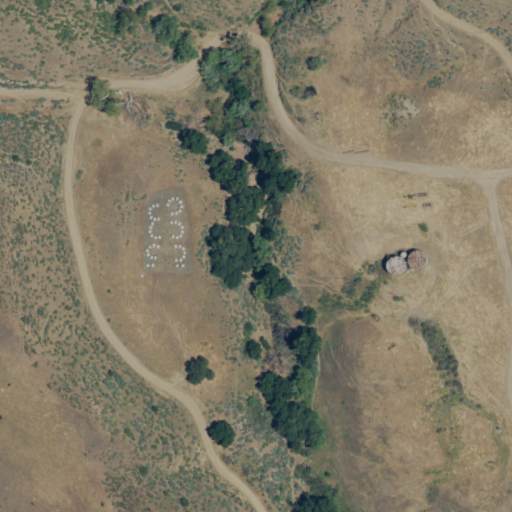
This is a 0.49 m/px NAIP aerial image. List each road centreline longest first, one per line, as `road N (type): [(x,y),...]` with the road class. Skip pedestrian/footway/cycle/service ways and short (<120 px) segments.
road 1 (track): [(260,511),(253,494),(216,461),(192,413),(104,326),(74,244),(68,147),(82,87),(180,79),(225,34),(256,34),(284,122),(318,156),(470,175),(511,170),(473,33),(423,0)]
road 2 (track): [(511,407),(511,288),(483,174)]
